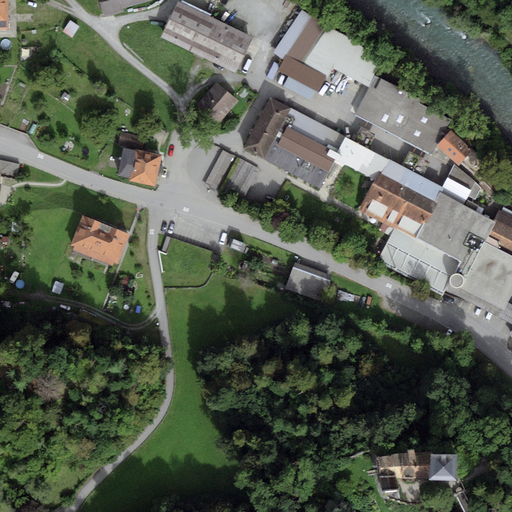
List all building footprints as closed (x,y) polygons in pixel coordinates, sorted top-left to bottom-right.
[(0,0),(0,28),(9,29),(8,0),(0,0)] [(98,0),(104,18),(125,12),(124,9),(154,0),(98,0)] [(254,37),(179,2),(162,38),(236,73),(254,37)] [(272,53),(283,61),(312,18),(300,10),(272,53)] [(383,57),(312,18),(283,61),(277,69),(289,76),(317,91),(333,68),(368,86),(374,75),(383,57)] [(70,20),(63,31),(72,38),(80,26),(70,20)] [(375,90),(381,78),(374,75),(368,86),(354,114),(361,118),(368,121),(382,94),(375,90)] [(317,91),(289,76),(284,86),(311,101),(317,91)] [(420,98),(381,78),(375,90),(382,94),(368,121),(431,153),(449,119),(418,103),(420,98)] [(239,101),(217,82),(195,107),(218,126),(239,101)] [(292,109),(270,97),(243,148),(265,160),(292,109)] [(335,160),(347,138),(292,109),(265,160),(319,188),(335,160)] [(451,130),(437,145),(458,166),(461,162),(479,179),(492,165),(475,148),(472,151),(451,130)] [(145,137),(121,132),(119,142),(143,148),(145,137)] [(347,138),(335,160),(375,181),(386,158),(347,138)] [(136,151),(124,148),(118,176),(129,178),(129,181),(155,187),(163,155),(136,149),(136,151)] [(223,150),(205,185),(217,191),(235,157),(223,150)] [(386,158),(375,181),(360,209),(383,221),(417,238),(441,192),(443,187),(386,158)] [(259,169),(241,159),(223,193),(241,203),(259,169)] [(0,174),(1,175),(16,179),(19,165),(0,160),(0,174)] [(481,188),(454,165),(443,187),(441,192),(464,204),(469,196),(475,199),(481,188)] [(491,173),(480,183),(493,199),(506,191),(491,173)] [(483,241),(494,220),(464,204),(441,192),(417,238),(461,260),(471,266),(483,241)] [(511,216),(499,210),(494,220),(483,241),(511,255),(511,216)] [(129,235),(83,216),(71,245),(74,246),(72,250),(112,266),(113,262),(117,264),(129,235)] [(417,238),(383,221),(378,230),(390,236),(379,258),(443,291),(444,288),(448,280),(450,284),(452,286),(455,287),(461,287),(471,266),(461,260),(417,238)] [(172,238),(166,253),(208,268),(214,252),(172,238)] [(511,255),(483,241),(471,266),(461,287),(504,308),(507,301),(511,291),(511,255)] [(259,267),(249,263),(245,274),(255,277),(259,267)] [(333,277),(295,263),(285,288),(323,303),(333,277)] [(448,280),(444,288),(511,322),(511,303),(507,301),(504,308),(461,287),(455,287),(452,286),(450,284),(448,280)] [(55,281),(52,291),(61,294),(64,284),(55,281)] [(12,304),(3,302),(1,311),(10,313),(12,304)] [(82,310),(78,319),(109,334),(113,325),(82,310)] [(408,453),(378,457),(380,477),(381,489),(398,489),(396,478),(429,477),(429,479),(457,479),(458,454),(431,454),(430,449),(407,449),(408,453)]
